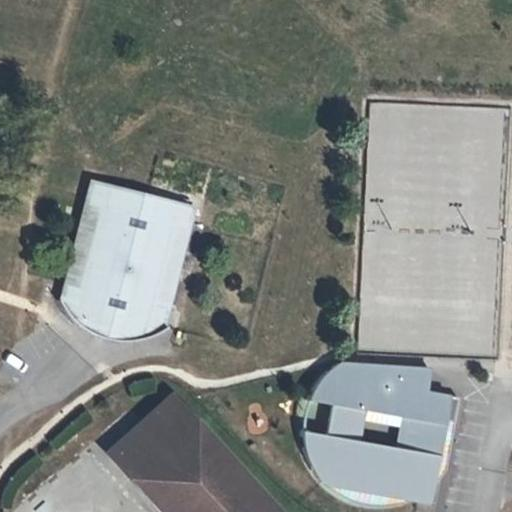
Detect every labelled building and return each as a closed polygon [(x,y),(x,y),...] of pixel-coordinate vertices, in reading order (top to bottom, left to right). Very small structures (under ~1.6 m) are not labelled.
[(53,283),(49,299),(44,298),(53,311),(66,322),(80,331),(93,335),(122,337),(135,334),(151,326),(146,325),(151,307),(140,304),(160,226),(171,229),(177,208),(80,183),(73,206),(85,209),(65,286),(53,283)] [(401,494),(419,497),(433,412),(442,414),(446,388),(415,383),(418,361),(327,360),(313,370),(304,381),(294,398),(318,403),(312,434),(289,429),(291,448),(298,465),(312,484),(401,494)] [(261,511),(255,505),(154,393),(125,418),(156,453),(121,484),(124,487),(146,511),(149,511),(155,507),(159,511),(261,511)] [(90,450),(121,484),(156,453),(125,418),(90,450)] [(401,494),(312,484),(326,493),(340,500),(355,503),(370,503),(385,500),(401,494)]
